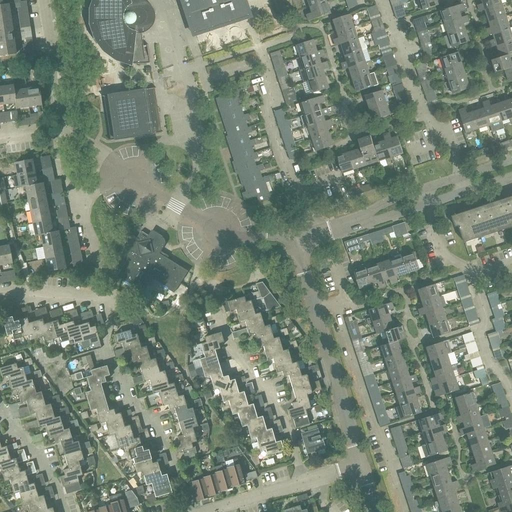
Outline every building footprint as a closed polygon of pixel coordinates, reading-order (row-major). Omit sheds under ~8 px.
[(94,0),(92,9),(92,24),(96,38),(105,50),(117,59),(131,32),(132,33),(134,33),(136,34),(137,34),(139,34),(140,34),(142,34),(143,33),(145,33),(146,32),(148,31),(149,30),(150,29),(151,28),(152,27),(153,26),(154,24),(155,23),(155,21),(156,20),(156,18),(156,17),(156,15),(156,14),(155,12),(155,10),(154,9),(153,8),(152,6),(151,5),(150,4),(149,3),(148,2),(146,1),(145,1),(143,0),(142,0),(94,0)] [(192,0),(193,3),(193,7),(191,10),(188,13),(189,16),(195,35),(208,30),(208,29),(210,28),(210,29),(223,26),(235,21),(235,20),(237,19),(238,20),(251,17),(245,0),(192,0)] [(345,0),(349,9),(357,6),(358,6),(355,0),(345,0)] [(437,0),(418,0),(422,11),(439,5),(437,0)] [(480,12),(486,11),(485,10),(502,5),(500,0),(482,0),(483,4),(478,6),(480,12)] [(327,2),(310,8),(312,14),(307,15),(309,22),(331,14),(327,2)] [(0,5),(0,18),(10,17),(8,4),(2,5),(0,5)] [(402,4),(392,7),(392,8),(393,7),(394,12),(400,10),(398,6),(402,4)] [(466,11),(464,4),(441,12),(445,24),(462,18),(460,12),(466,11)] [(506,17),(502,5),(485,10),(486,11),(489,22),(506,17)] [(371,21),(371,22),(380,19),(379,13),(373,15),(375,20),(371,21)] [(337,33),(354,27),(350,15),(333,21),(337,33)] [(449,36),(466,30),(464,24),(469,23),(467,16),(462,18),(445,24),(449,35),(449,36)] [(0,18),(0,30),(12,29),(10,17),(0,18)] [(510,28),(506,17),(489,22),(491,28),(485,30),(488,36),(493,34),(510,28)] [(423,18),(413,21),(414,21),(415,26),(421,24),(419,19),(423,18)] [(375,33),(375,34),(384,31),(383,25),(377,27),(379,32),(375,33)] [(341,45),(358,39),(354,27),(337,33),(339,39),(334,40),(336,47),(341,45)] [(511,41),(511,34),(510,28),(493,34),(495,40),(489,42),(491,48),(497,46),(511,41)] [(0,30),(0,43),(13,42),(12,29),(0,30)] [(427,29),(417,33),(418,33),(419,38),(425,36),(423,31),(427,30),(427,29)] [(454,48),(470,42),(466,30),(449,36),(449,35),(444,37),(449,51),(454,49),(454,48)] [(132,33),(131,32),(117,59),(131,64),(146,64),(151,63),(148,45),(144,45),(142,34),(140,34),(139,34),(137,34),(136,34),(134,33),(132,33)] [(379,45),(388,42),(386,37),(381,39),(383,44),(379,45)] [(345,56),(362,51),(358,39),(341,45),(345,56)] [(297,46),(301,58),(317,53),(318,52),(314,40),(297,46)] [(431,41),(421,44),(421,45),(422,45),(423,50),(429,48),(427,43),(431,42),(431,41)] [(511,54),(511,41),(497,46),(501,58),(509,55),(510,56),(511,54)] [(0,56),(15,54),(13,42),(0,43),(0,56)] [(383,57),(392,54),(391,49),(385,51),(387,56),(383,57)] [(301,58),(304,70),(321,65),(321,64),(320,59),(325,57),(323,50),(318,52),(317,53),(301,58)] [(270,55),(271,55),(272,59),(278,58),(276,53),(280,52),(280,51),(270,55)] [(362,51),(345,56),(347,62),(341,64),(344,70),(349,69),(349,68),(366,63),(362,51)] [(445,70),(462,65),(458,53),(441,58),(445,70)] [(392,54),(383,57),(387,69),(396,66),(394,61),(392,54)] [(496,73),(505,70),(511,67),(511,63),(510,56),(509,55),(501,58),(492,61),(496,73)] [(321,65),(304,70),(308,82),(320,78),(325,76),(324,71),(329,69),(327,62),(321,64),(321,65)] [(283,63),(274,67),(275,67),(276,72),(282,70),(280,65),(284,64),(283,63)] [(349,68),(349,69),(353,80),(370,74),(366,63),(349,68)] [(425,63),(416,66),(416,67),(418,72),(423,70),(422,65),(425,64),(425,63)] [(462,65),(445,70),(449,82),(466,77),(462,65)] [(396,66),(387,69),(389,76),(393,75),(394,80),(391,81),(400,78),(398,73),(396,66)] [(370,74),(353,80),(357,92),(374,87),(370,74)] [(287,75),(278,78),(278,79),(280,83),(285,82),(284,77),(287,76),(287,75)] [(429,75),(419,79),(420,79),(422,84),(427,82),(426,77),(429,76),(429,75)] [(320,78),(308,82),(312,94),(329,89),(325,76),(320,78)] [(466,77),(449,82),(453,94),(470,89),(466,77)] [(258,90),(256,85),(247,88),(248,93),(258,90)] [(16,109),(12,86),(0,87),(0,88),(2,105),(15,103),(16,109)] [(28,107),(26,89),(13,91),(13,86),(12,86),(16,109),(28,107)] [(291,87),(282,90),(282,91),(284,95),(289,93),(288,89),(291,87)] [(433,87),(423,90),(423,91),(424,91),(426,95),(431,94),(429,89),(433,88),(433,87)] [(26,89),(28,107),(41,105),(38,88),(26,89)] [(156,88),(103,96),(103,97),(104,97),(111,140),(110,140),(110,141),(163,133),(163,132),(162,132),(159,113),(160,113),(159,107),(158,108),(155,89),(156,89),(156,88)] [(216,99),(220,111),(239,105),(236,97),(242,95),(240,90),(236,91),(236,92),(216,99)] [(369,108),(386,103),(382,91),(365,96),(369,108)] [(397,99),(397,100),(406,97),(404,92),(399,93),(401,98),(397,99)] [(303,116),(320,111),(322,110),(320,104),(325,103),(323,96),(299,104),(303,116)] [(502,121),(497,105),(491,106),(489,101),(483,103),(485,108),(485,109),(490,125),(502,121)] [(511,111),(509,101),(497,105),(502,121),(511,118),(511,111)] [(220,111),(224,123),(243,117),(240,109),(246,107),(245,102),(239,103),(240,105),(239,105),(220,111)] [(386,103),(369,108),(371,114),(366,116),(368,122),(390,115),(386,103)] [(401,111),(401,112),(410,109),(408,103),(403,105),(404,110),(401,111)] [(308,127),(309,127),(320,124),(325,122),(324,116),(329,115),(327,108),(322,110),(320,111),(303,116),(301,116),(304,125),(303,125),(304,128),(308,127)] [(473,112),(478,129),(490,125),(485,109),(485,108),(473,112)] [(284,109),(283,109),(274,112),(276,117),(282,115),(280,111),(284,109)] [(478,129),(473,112),(467,114),(465,109),(459,111),(466,133),(478,129)] [(30,119),(31,125),(43,123),(42,116),(38,117),(37,113),(30,115),(30,119)] [(243,117),(224,123),(228,136),(247,130),(246,129),(244,121),(250,119),(249,114),(244,116),(244,117),(243,117)] [(309,127),(312,139),(329,134),(328,128),(333,126),(331,120),(325,122),(320,124),(309,127)] [(288,121),(278,124),(280,129),(286,127),(284,123),(288,121)] [(227,137),(231,149),(249,143),(246,134),(253,132),(251,127),(246,129),(247,130),(228,136),(227,137)] [(291,133),(282,136),(284,141),(289,139),(288,135),(292,133),(291,133)] [(403,154),(398,137),(392,139),(390,133),(383,135),(385,141),(391,158),(403,154)] [(333,146),(329,134),(312,139),(315,147),(313,148),(314,152),(316,151),(333,146)] [(358,140),(361,149),(364,157),(376,153),(373,145),(374,145),(371,136),(358,140)] [(249,143),(231,149),(235,161),(253,155),(252,154),(250,147),(257,145),(255,140),(250,141),(250,142),(249,143)] [(379,162),(391,158),(385,141),(374,145),(373,145),(376,153),(379,162)] [(509,142),(502,144),(497,146),(497,145),(496,145),(497,146),(498,151),(503,149),(510,147),(509,142)] [(295,145),(286,148),(288,153),(293,151),(292,146),(296,145),(295,145)] [(485,149),(485,150),(486,155),(492,153),(498,151),(497,146),(490,148),(485,149)] [(361,149),(349,153),(355,169),(367,165),(364,157),(361,149)] [(485,150),(478,152),(473,153),(474,159),(480,157),(486,155),(485,150)] [(237,175),(239,175),(255,169),(255,168),(252,160),(259,158),(257,152),(252,154),(253,155),(235,161),(233,162),(237,175)] [(343,173),(355,169),(349,153),(337,157),(343,173)] [(31,159),(14,163),(16,175),(34,171),(31,159)] [(261,181),(261,180),(258,172),(265,170),(263,164),(258,166),(258,167),(255,168),(255,169),(239,175),(243,187),(245,187),(261,181)] [(34,171),(16,175),(19,188),(24,187),(36,184),(34,171)] [(261,180),(261,181),(245,187),(247,192),(243,193),(245,200),(257,196),(259,203),(272,199),(269,192),(267,193),(264,183),(271,181),(269,176),(264,177),(264,179),(261,180)] [(36,184),(24,187),(27,199),(44,195),(42,183),(36,184)] [(27,199),(29,211),(47,208),(44,195),(27,199)] [(511,196),(452,217),(456,227),(459,226),(465,243),(511,227),(511,196)] [(49,220),(47,208),(29,211),(32,223),(49,220)] [(49,220),(32,223),(34,237),(40,236),(52,233),(49,220)] [(405,223),(400,225),(393,227),(394,232),(396,238),(408,234),(406,228),(405,223)] [(52,233),(40,236),(42,247),(60,244),(57,231),(52,233)] [(369,235),(371,240),(372,246),(384,242),(381,231),(369,235)] [(131,286),(126,294),(138,302),(142,295),(141,295),(149,281),(154,280),(167,288),(167,290),(173,294),(186,272),(187,272),(166,259),(167,258),(163,255),(162,256),(159,254),(164,245),(164,244),(164,243),(164,242),(164,241),(163,240),(163,239),(162,239),(162,238),(161,238),(151,232),(148,237),(140,232),(135,240),(130,237),(124,247),(124,246),(117,258),(123,258),(126,261),(116,277),(131,286)] [(369,235),(357,238),(359,243),(370,240),(371,240),(369,235)] [(360,249),(359,243),(357,238),(344,242),(348,253),(360,249)] [(60,244),(42,247),(45,260),(62,256),(60,244)] [(0,265),(12,263),(9,245),(0,246),(0,265)] [(406,250),(400,252),(407,273),(420,269),(414,252),(407,254),(406,250)] [(407,273),(400,252),(389,256),(390,260),(395,277),(396,277),(407,273)] [(62,256),(45,260),(47,272),(65,269),(62,256)] [(390,260),(378,264),(384,281),(389,279),(391,285),(398,283),(396,277),(395,277),(390,260)] [(360,289),(372,285),(366,268),(367,268),(365,264),(353,268),(354,272),(360,289)] [(378,264),(367,268),(366,268),(372,285),(378,283),(379,289),(386,286),(384,281),(378,264)] [(267,312),(280,308),(262,283),(256,285),(261,299),(263,299),(267,312)] [(459,290),(459,291),(468,288),(466,283),(461,284),(462,289),(459,290)] [(440,297),(436,284),(418,290),(422,302),(440,297)] [(258,292),(252,294),(254,300),(260,298),(258,292)] [(497,292),(487,295),(488,295),(489,300),(495,298),(493,293),(497,292)] [(463,302),(463,303),(472,300),(470,295),(465,296),(466,301),(463,302)] [(235,310),(236,315),(253,310),(250,301),(245,302),(243,297),(227,302),(230,311),(235,310)] [(440,297),(422,302),(424,308),(419,310),(421,316),(426,314),(444,309),(440,297)] [(369,310),(374,322),(391,317),(389,311),(394,309),(392,303),(369,310)] [(501,304),(491,307),(492,307),(493,312),(499,310),(497,305),(501,304)] [(14,305),(8,307),(10,314),(16,312),(14,305)] [(29,307),(23,308),(25,315),(31,313),(29,307)] [(466,314),(467,315),(475,312),(474,307),(468,308),(470,313),(466,314)] [(45,308),(38,310),(40,316),(47,314),(45,308)] [(60,309),(54,311),(56,317),(62,315),(60,309)] [(426,314),(430,326),(447,320),(444,309),(426,314)] [(75,310),(69,312),(71,318),(77,316),(75,310)] [(244,322),(245,327),(262,322),(259,313),(254,314),(253,310),(236,315),(239,324),(244,322)] [(49,312),(52,322),(57,321),(56,317),(54,311),(49,312)] [(93,318),(92,316),(91,311),(84,313),(86,319),(93,318)] [(354,315),(345,318),(347,323),(352,321),(351,317),(355,315),(354,315)] [(277,316),(270,318),(272,325),(278,323),(277,316)] [(505,316),(492,320),(493,320),(494,325),(500,323),(498,318),(505,316)] [(1,320),(6,336),(11,335),(13,340),(22,337),(17,321),(12,322),(11,317),(1,320)] [(377,334),(386,332),(395,329),(391,317),(374,322),(377,334)] [(26,318),(17,321),(22,337),(27,336),(28,341),(37,339),(32,322),(28,323),(26,318)] [(53,340),(48,323),(43,325),(42,319),(32,322),(37,339),(42,337),(43,342),(53,340)] [(471,327),(479,324),(478,319),(472,320),(474,325),(470,326),(471,327)] [(451,333),(447,320),(430,326),(434,338),(451,333)] [(52,322),(48,323),(53,340),(57,338),(59,344),(68,341),(63,324),(58,326),(57,321),(52,322)] [(83,342),(78,326),(74,327),(72,322),(63,324),(68,341),(73,339),(74,345),(83,342)] [(253,335),(255,339),(271,334),(268,325),(263,327),(262,322),(245,327),(248,336),(253,335)] [(88,323),(78,326),(83,342),(88,341),(89,346),(99,343),(94,326),(89,328),(88,323)] [(146,332),(144,325),(138,327),(140,333),(146,332)] [(403,326),(395,329),(386,332),(390,344),(399,341),(407,338),(403,326)] [(288,335),(286,329),(279,331),(281,337),(288,335)] [(506,329),(496,332),(488,335),(490,340),(495,338),(494,333),(506,329)] [(122,348),(139,343),(136,334),(131,336),(129,330),(113,335),(116,345),(121,343),(122,348)] [(214,351),(219,349),(218,344),(223,342),(220,333),(203,338),(205,343),(200,344),(202,353),(214,350),(214,351)] [(262,347),(264,352),(280,347),(278,338),(272,339),(271,334),(255,339),(257,348),(262,347)] [(155,344),(154,338),(147,340),(149,346),(155,344)] [(188,341),(190,347),(196,346),(194,339),(188,341)] [(366,351),(362,340),(362,339),(353,342),(355,347),(357,354),(366,351)] [(467,347),(467,348),(476,345),(474,340),(469,342),(470,346),(467,347)] [(295,341),(289,343),(290,349),(297,347),(295,341)] [(381,347),(385,359),(403,353),(399,341),(390,344),(381,347)] [(426,347),(431,360),(448,354),(444,342),(426,347)] [(130,356),(131,360),(148,356),(145,346),(140,348),(139,343),(122,348),(125,357),(130,356)] [(501,344),(492,347),(494,352),(499,350),(498,345),(501,344)] [(272,359),(273,364),(290,359),(287,350),(282,351),(280,347),(264,352),(266,361),(272,359)] [(164,356),(163,350),(156,352),(158,358),(164,356)] [(218,364),(214,351),(214,350),(202,353),(204,358),(199,360),(201,369),(218,364)] [(366,351),(357,354),(359,359),(361,366),(370,364),(366,351)] [(471,359),(471,360),(480,357),(478,352),(473,353),(474,358),(471,359)] [(300,362),(306,360),(304,353),(298,355),(300,362)] [(407,365),(403,353),(385,359),(389,371),(407,365)] [(452,366),(448,354),(431,360),(434,372),(452,366)] [(139,368),(141,373),(157,368),(154,359),(149,360),(148,356),(131,360),(134,370),(139,368)] [(25,367),(32,365),(30,359),(24,360),(25,367)] [(282,377),(288,375),(299,372),(296,362),(291,364),(290,359),(273,364),(276,373),(281,371),(282,377)] [(174,369),(172,362),(166,364),(167,370),(174,369)] [(15,364),(0,368),(0,373),(2,378),(7,377),(8,381),(25,377),(22,367),(17,369),(15,364)] [(186,366),(188,373),(195,371),(193,364),(186,366)] [(218,364),(201,369),(204,378),(209,376),(211,381),(222,378),(218,364)] [(474,371),(475,372),(484,369),(482,364),(476,365),(478,370),(474,371)] [(411,377),(410,377),(407,365),(389,371),(393,383),(411,377)] [(106,366),(89,371),(91,376),(86,378),(88,387),(100,383),(100,384),(105,382),(104,377),(109,376),(106,366)] [(307,368),(309,374),(315,372),(314,366),(307,368)] [(433,386),(439,384),(439,383),(456,378),(452,366),(434,372),(436,378),(431,379),(433,386)] [(150,385),(166,380),(164,371),(158,373),(157,368),(141,373),(143,382),(148,380),(150,385)] [(41,377),(39,371),(33,373),(35,379),(41,377)] [(188,373),(190,379),(196,377),(195,371),(188,373)] [(300,376),(299,372),(288,375),(292,389),(308,384),(305,375),(300,376)] [(82,379),(80,373),(74,375),(76,381),(82,379)] [(176,383),(183,381),(181,375),(175,376),(176,383)] [(411,377),(393,383),(397,395),(414,389),(414,388),(413,383),(418,381),(416,375),(410,377),(411,377)] [(222,378),(211,381),(213,390),(218,389),(220,393),(236,389),(234,380),(229,381),(227,376),(222,378)] [(25,377),(8,381),(11,391),(16,389),(17,394),(34,389),(31,380),(26,381),(25,377)] [(437,398),(446,395),(460,390),(456,378),(439,383),(439,384),(440,389),(435,391),(437,398)] [(158,393),(159,397),(176,393),(173,383),(168,385),(166,380),(150,385),(152,394),(158,393)] [(306,395),(311,393),(320,390),(318,381),(308,384),(292,389),(296,402),(296,403),(307,399),(306,395)] [(50,389),(48,383),(42,385),(44,391),(50,389)] [(84,393),(87,402),(104,397),(100,384),(100,383),(88,387),(90,391),(84,393)] [(251,383),(246,385),(245,385),(246,391),(253,389),(251,383)] [(34,389),(17,394),(20,403),(25,401),(27,406),(43,401),(39,387),(34,389)] [(192,393),(190,387),(184,389),(186,395),(192,393)] [(369,390),(373,402),(383,399),(379,387),(369,390)] [(401,406),(418,401),(416,395),(422,393),(420,387),(414,388),(414,389),(397,395),(401,406)] [(79,388),(73,390),(75,396),(81,394),(79,388)] [(228,401),(229,406),(246,401),(243,392),(238,394),(236,389),(220,393),(222,403),(228,401)] [(496,399),(506,395),(505,395),(503,390),(498,392),(499,397),(496,398),(496,399)] [(203,393),(205,399),(211,398),(210,391),(203,393)] [(460,410),(477,405),(473,392),(456,398),(460,410)] [(177,397),(176,393),(159,397),(162,407),(167,405),(168,410),(174,409),(173,408),(185,405),(182,396),(177,397)] [(260,395),(255,397),(254,397),(256,403),(262,402),(260,395)] [(59,402),(58,396),(51,397),(53,404),(59,402)] [(95,410),(96,415),(108,411),(104,397),(87,402),(90,411),(95,410)] [(287,410),(288,416),(290,420),(293,419),(296,427),(308,423),(306,415),(304,410),(310,408),(307,399),(296,403),(296,402),(290,404),(292,409),(287,410)] [(375,407),(377,414),(386,411),(387,411),(383,399),(373,402),(375,407)] [(201,406),(200,400),(193,401),(195,408),(201,406)] [(43,401),(27,406),(29,415),(34,414),(36,418),(52,414),(49,404),(44,406),(43,401)] [(238,418),(255,413),(252,404),(247,406),(246,401),(229,406),(232,415),(237,413),(238,418)] [(405,419),(417,415),(422,413),(418,401),(401,406),(405,419)] [(500,411),(510,407),(509,407),(507,402),(502,404),(503,409),(500,410),(500,411)] [(174,409),(178,422),(194,418),(191,408),(186,410),(185,405),(173,408),(174,409)] [(321,412),(320,405),(313,407),(315,413),(321,412)] [(477,405),(460,410),(462,416),(456,418),(458,424),(464,422),(481,417),(477,405)] [(62,416),(69,414),(67,408),(60,410),(62,416)] [(265,416),(271,414),(269,408),(263,410),(265,416)] [(104,422),(106,427),(122,422),(120,413),(114,415),(113,409),(108,411),(96,415),(99,424),(104,422)] [(80,414),(82,420),(88,418),(86,412),(80,414)] [(246,426),(247,430),(264,426),(261,417),(256,418),(255,413),(238,418),(241,427),(246,426)] [(442,413),(420,420),(423,433),(440,427),(439,421),(444,419),(442,413)] [(52,414),(36,418),(38,428),(44,426),(45,431),(61,426),(59,417),(53,418),(52,414)] [(137,416),(132,418),(131,418),(132,425),(139,423),(137,416)] [(464,422),(466,428),(460,430),(462,436),(468,434),(485,429),(481,417),(464,422)] [(197,427),(194,418),(178,422),(181,436),(182,436),(193,433),(192,428),(197,427)] [(78,426),(76,420),(70,422),(71,428),(78,426)] [(279,420),(274,422),(272,422),(274,428),(281,426),(279,420)] [(114,435),(115,439),(131,435),(129,425),(124,427),(122,422),(106,427),(108,436),(114,435)] [(208,430),(207,423),(200,425),(202,432),(208,430)] [(89,427),(91,433),(97,431),(95,425),(89,427)] [(423,433),(427,444),(444,439),(442,433),(448,431),(446,425),(440,427),(423,433)] [(60,442),(71,438),(68,429),(63,431),(61,426),(45,431),(48,440),(53,438),(54,444),(60,442)] [(255,438),(257,443),(273,438),(271,429),(265,430),(264,426),(247,430),(250,440),(255,438)] [(146,429),(141,430),(140,431),(142,437),(148,435),(146,429)] [(301,439),(306,453),(325,448),(322,440),(325,439),(323,433),(318,434),(317,429),(306,432),(307,437),(301,439)] [(485,429),(468,434),(472,446),(489,441),(485,429)] [(196,442),(193,433),(182,436),(181,436),(176,437),(178,442),(173,444),(175,453),(184,451),(185,454),(183,454),(184,460),(195,457),(194,454),(196,454),(194,447),(192,448),(190,444),(196,442)] [(123,447),(124,452),(141,447),(138,438),(133,439),(131,435),(115,439),(118,449),(123,447)] [(72,443),(71,438),(60,442),(64,456),(80,451),(77,442),(72,443)] [(275,443),(273,438),(257,443),(259,452),(265,450),(266,456),(283,451),(280,441),(275,443)] [(395,442),(399,453),(408,451),(409,450),(405,438),(395,442)] [(427,444),(431,457),(448,451),(444,439),(427,444)] [(155,441),(150,443),(149,443),(151,449),(157,447),(155,441)] [(489,441),(472,446),(476,458),(493,453),(489,441)] [(0,458),(8,456),(6,447),(0,448),(0,446),(0,458)] [(141,447),(124,452),(127,461),(132,459),(133,464),(150,459),(147,450),(142,451),(141,447)] [(23,450),(18,451),(17,452),(18,458),(25,456),(23,450)] [(80,451),(64,456),(68,469),(79,466),(77,462),(83,460),(80,451)] [(408,451),(399,453),(399,454),(401,459),(406,457),(405,452),(408,451)] [(165,453),(159,455),(158,455),(160,461),(166,460),(165,453)] [(249,455),(251,461),(257,459),(255,453),(249,455)] [(472,465),(474,472),(497,465),(493,453),(476,458),(477,464),(472,465)] [(0,469),(1,473),(17,468),(15,459),(10,460),(8,456),(0,458),(0,469)] [(94,463),(92,457),(86,459),(88,465),(94,463)] [(427,465),(428,465),(431,477),(449,471),(447,466),(452,464),(450,457),(429,464),(428,461),(426,462),(427,465)] [(141,472),(142,476),(159,471),(156,462),(151,464),(150,459),(133,464),(136,473),(141,472)] [(235,483),(235,486),(243,484),(243,485),(244,485),(236,459),(232,460),(234,466),(226,468),(230,485),(235,483)] [(32,462),(27,464),(26,464),(28,470),(34,468),(32,462)] [(232,490),(230,485),(226,468),(225,463),(220,465),(220,466),(213,468),(214,473),(219,489),(223,488),(224,491),(231,489),(232,490)] [(511,465),(499,470),(493,472),(496,479),(491,481),(492,486),(511,479),(511,473),(511,471),(511,465)] [(62,487),(63,486),(65,494),(80,489),(78,482),(76,477),(81,475),(79,466),(68,469),(62,470),(64,476),(59,477),(62,487)] [(9,480),(10,485),(27,480),(24,471),(19,473),(17,468),(1,473),(4,482),(9,480)] [(211,493),(212,496),(220,493),(220,495),(220,494),(219,489),(214,473),(213,468),(208,470),(210,476),(202,478),(207,494),(211,493)] [(160,476),(159,471),(142,476),(145,486),(150,484),(152,489),(154,498),(171,493),(166,475),(160,476)] [(255,471),(243,475),(245,481),(257,478),(255,471)] [(449,471),(431,477),(435,489),(452,484),(452,483),(449,471)] [(208,499),(207,494),(202,478),(201,473),(197,474),(198,480),(190,483),(195,499),(199,498),(200,500),(208,498),(208,499)] [(37,483),(43,481),(41,474),(35,476),(37,483)] [(511,479),(492,486),(494,490),(499,488),(501,495),(511,491),(511,479)] [(18,493),(19,497),(36,493),(33,483),(28,485),(27,480),(10,485),(13,494),(18,493)] [(452,484),(435,489),(439,501),(456,495),(454,490),(460,488),(458,481),(452,483),(452,484)] [(412,483),(403,486),(403,487),(403,486),(405,491),(410,489),(409,485),(413,483),(412,483)] [(135,488),(137,494),(143,493),(141,486),(135,488)] [(51,487),(45,488),(44,489),(46,495),(52,493),(51,487)] [(129,509),(139,506),(137,499),(130,491),(124,493),(129,509)] [(511,491),(501,495),(503,502),(498,504),(500,508),(511,504),(511,491)] [(27,505),(29,510),(45,505),(43,496),(37,497),(36,493),(19,497),(22,507),(27,505)] [(125,511),(120,494),(116,495),(116,497),(109,499),(110,504),(112,511),(125,511)] [(416,495),(407,498),(409,503),(414,501),(413,496),(416,495)] [(456,495),(439,501),(442,511),(445,511),(460,507),(456,495)] [(112,511),(110,504),(109,499),(104,500),(106,506),(98,508),(99,511),(112,511)] [(309,509),(315,507),(314,501),(307,503),(309,509)]
